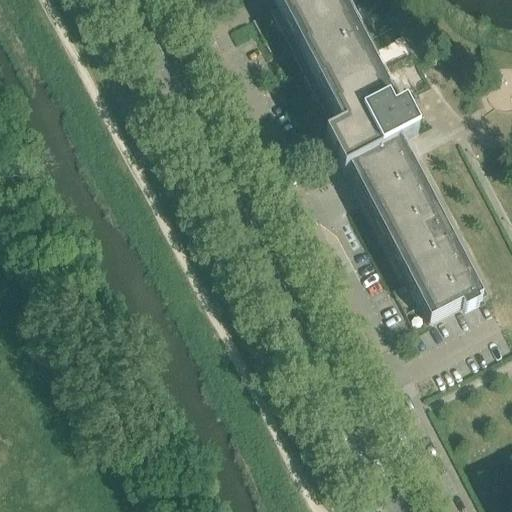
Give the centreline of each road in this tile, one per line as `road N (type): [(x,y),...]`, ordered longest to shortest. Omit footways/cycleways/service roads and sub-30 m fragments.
road 1 (unknown): [(39,0),(320,511)]
road 2 (tertiary): [(401,511),(132,0)]
road 3 (residential): [(451,511),(185,0)]
